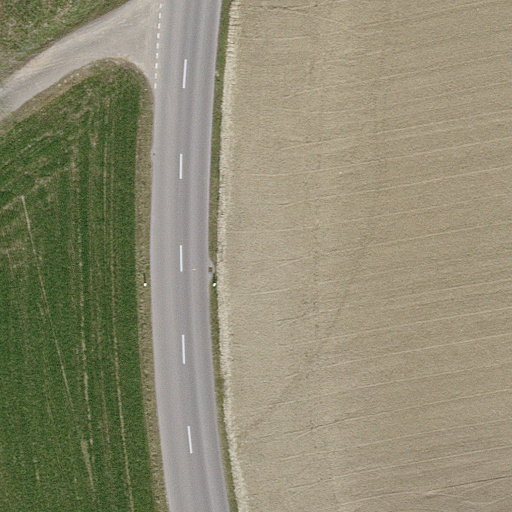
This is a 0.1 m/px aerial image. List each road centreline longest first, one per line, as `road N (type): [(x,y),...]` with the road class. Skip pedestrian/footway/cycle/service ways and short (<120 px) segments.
road 1 (tertiary): [(199,0),(188,327),(209,511)]
road 2 (track): [(195,26),(74,57),(0,115)]
